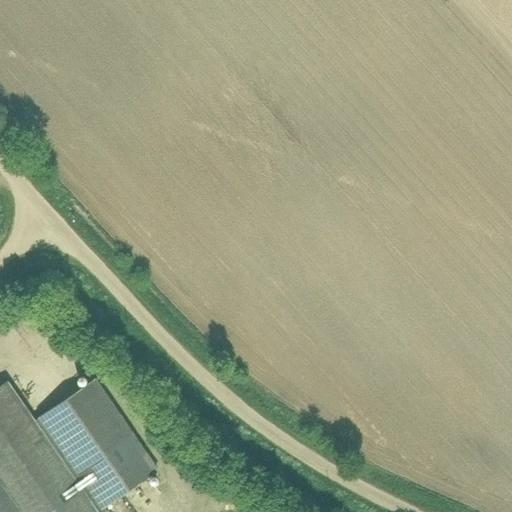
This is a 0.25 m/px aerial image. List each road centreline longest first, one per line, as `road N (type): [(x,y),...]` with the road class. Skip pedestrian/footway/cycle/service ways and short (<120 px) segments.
road 1 (residential): [(0,167),(255,424),(287,449),(412,511)]
road 2 (track): [(12,348),(95,359),(115,373),(182,471),(178,511)]
